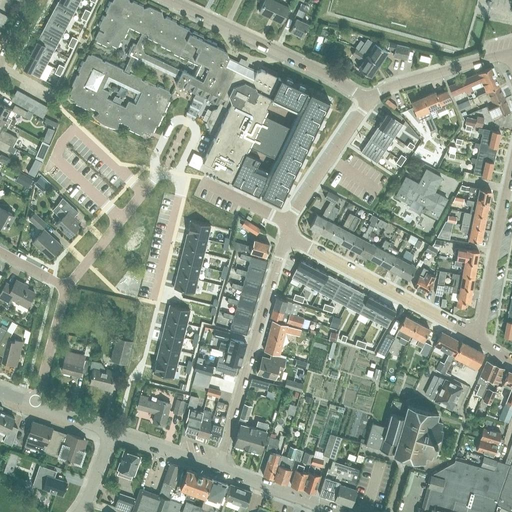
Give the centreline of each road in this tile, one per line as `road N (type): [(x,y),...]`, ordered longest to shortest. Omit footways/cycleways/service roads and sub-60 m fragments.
road 1 (residential): [(286,234),(221,467)]
road 2 (residential): [(367,100),(163,0)]
road 3 (residential): [(474,340),(286,234)]
road 4 (residential): [(474,340),(511,168)]
road 5 (residential): [(510,54),(367,100)]
road 6 (residential): [(66,287),(161,172)]
road 7 (residential): [(367,100),(289,224)]
road 8 (residential): [(167,173),(180,181),(151,302)]
road 9 (residential): [(167,173),(181,166),(195,135),(186,121),(168,127),(155,155),(161,172)]
road 10 (residential): [(36,405),(66,287)]
